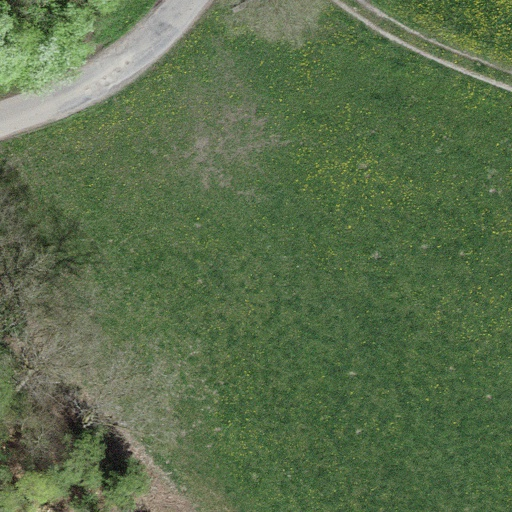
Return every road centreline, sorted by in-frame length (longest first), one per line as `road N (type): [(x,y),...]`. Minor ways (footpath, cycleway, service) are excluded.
road 1 (unclassified): [(191,0),(125,59),(0,120)]
road 2 (track): [(348,0),(511,81)]
